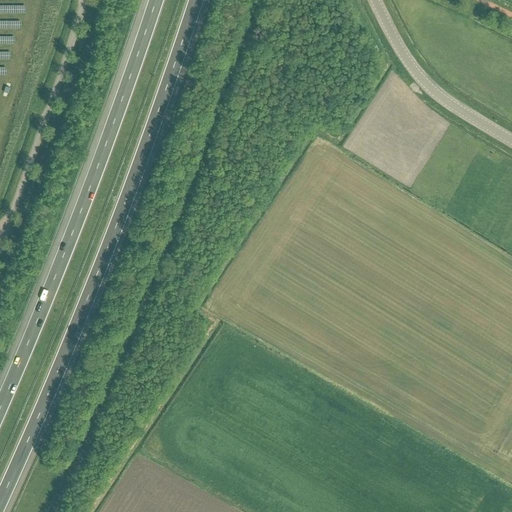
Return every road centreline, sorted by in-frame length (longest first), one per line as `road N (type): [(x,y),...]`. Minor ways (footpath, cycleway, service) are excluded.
road 1 (motorway): [(0,498),(73,330),(193,0)]
road 2 (motorway): [(154,0),(0,404)]
road 3 (unclassified): [(0,242),(82,0)]
road 4 (tertiary): [(511,140),(433,92),(374,0)]
